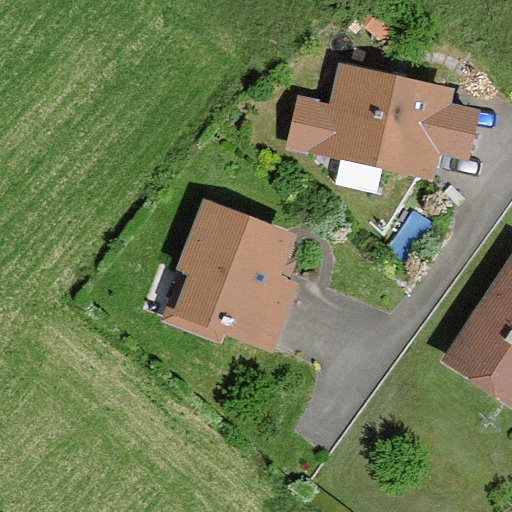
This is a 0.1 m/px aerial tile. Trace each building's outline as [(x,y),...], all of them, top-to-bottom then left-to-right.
[(427,173),(445,92),(344,70),(335,111),(350,114),(341,153),(427,173)] [(326,150),(341,153),(350,114),(335,111),(326,150)] [(200,270),(184,311),(222,325),(267,342),(287,288),(282,286),(269,281),(277,258),(285,239),(209,210),(188,265),(200,270)] [(269,281),(282,286),(290,263),(277,258),(269,281)] [(218,337),(222,325),(184,311),(200,270),(188,265),(167,318),(218,337)] [(511,277),(457,360),(511,396),(511,277)]
